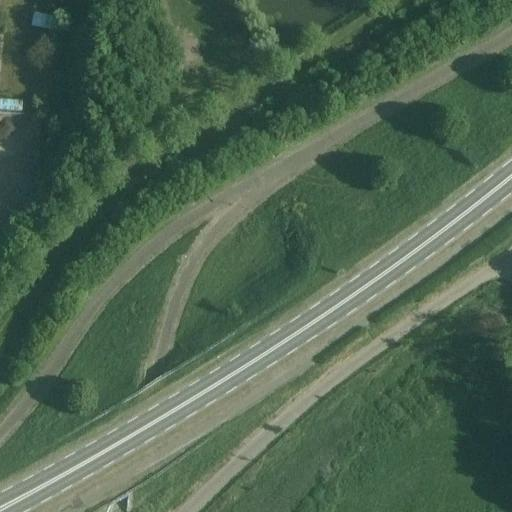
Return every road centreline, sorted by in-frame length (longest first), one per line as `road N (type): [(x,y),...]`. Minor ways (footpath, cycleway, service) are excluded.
road 1 (secondary): [(0,509),(238,371),(366,287),(511,175)]
road 2 (unclassified): [(198,511),(289,429),(509,265)]
